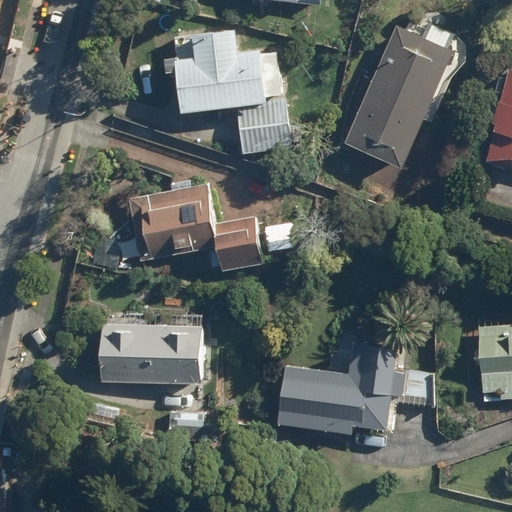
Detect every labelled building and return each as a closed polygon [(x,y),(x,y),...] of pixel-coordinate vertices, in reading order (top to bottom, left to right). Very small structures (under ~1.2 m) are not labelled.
[(248,147),(306,139),(292,44),(276,46),(275,39),(253,43),(249,21),(186,31),(197,106),(241,100),(248,147)] [(465,45),(406,21),(357,138),(416,163),(465,45)] [(511,73),(494,152),(511,155),(511,73)] [(226,240),(233,267),(275,256),(273,248),(305,239),(300,218),(270,226),(267,216),(229,227),(219,188),(155,205),(168,255),(226,240)] [(217,322),(109,319),(108,377),(216,379),(217,322)] [(508,394),(511,393),(511,321),(486,321),(486,402),(508,401),(508,394)] [(360,365),(290,360),(285,422),(398,431),(401,390),(418,391),(420,367),(409,366),(411,340),(362,336),(360,365)]
